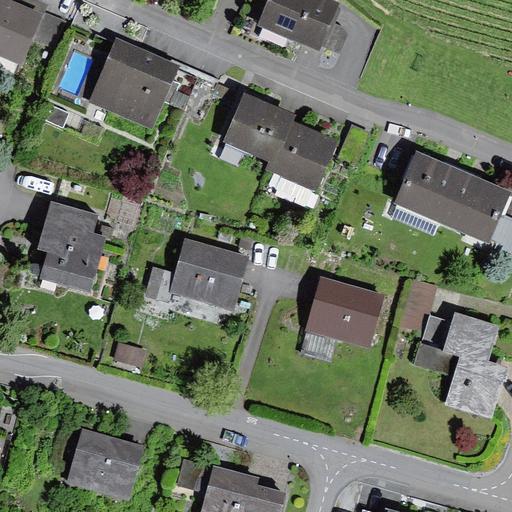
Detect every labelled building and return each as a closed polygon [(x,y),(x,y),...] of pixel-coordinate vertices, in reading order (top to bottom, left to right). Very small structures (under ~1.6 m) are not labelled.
[(0,0),(0,69),(15,76),(32,39),(44,12),(47,5),(36,0),(0,0)] [(339,3),(332,0),(270,0),(259,26),(318,51),(320,46),(337,7),(339,3)] [(341,9),(337,7),(320,46),(341,54),(349,34),(344,28),(335,24),(341,9)] [(67,22),(44,12),(32,39),(55,49),(67,22)] [(179,65),(116,38),(89,100),(152,128),(163,102),(179,65)] [(200,74),(179,65),(163,102),(184,111),(200,74)] [(220,82),(200,74),(184,111),(204,119),(220,82)] [(271,161),(288,119),(291,115),(244,95),(223,143),(226,144),(220,159),(236,166),(244,149),(271,161)] [(44,120),(62,128),(69,114),(50,106),(44,120)] [(288,119),(271,161),(266,173),(280,179),(276,189),(294,197),(292,203),(307,210),(313,195),(317,197),(341,140),(288,119)] [(353,125),(338,158),(355,166),(370,133),(353,125)] [(438,221),(461,170),(416,150),(394,201),(438,221)] [(502,215),(511,192),(461,170),(438,221),(489,243),(491,240),(502,215)] [(96,217),(45,202),(31,250),(43,253),(35,281),(84,294),(94,257),(99,258),(104,240),(91,236),(96,217)] [(511,219),(502,215),(491,240),(503,245),(501,251),(511,256),(511,219)] [(248,257),(186,239),(176,273),(171,292),(233,310),(248,257)] [(171,292),(176,273),(153,267),(145,297),(168,304),(171,292)] [(438,285),(415,279),(402,325),(419,330),(424,311),(430,313),(438,285)] [(380,298),(317,283),(304,336),(367,351),(380,298)] [(498,327),(455,313),(452,323),(431,317),(415,365),(454,377),(445,405),(490,420),(507,368),(487,362),(498,327)] [(119,342),(114,359),(140,366),(145,349),(119,342)] [(141,449),(78,433),(65,487),(127,502),(141,449)] [(253,479),(179,463),(173,491),(198,496),(194,511),(277,511),(281,498),(255,491),(253,479)]
